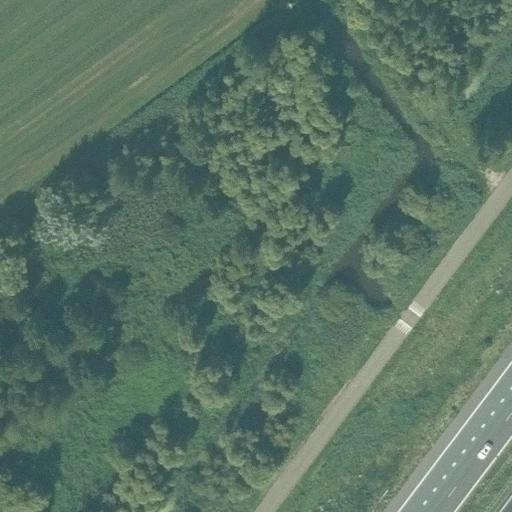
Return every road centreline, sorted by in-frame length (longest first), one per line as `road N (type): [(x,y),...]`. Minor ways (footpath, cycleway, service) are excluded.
road 1 (unclassified): [(263,511),(511,180)]
road 2 (motorway): [(511,402),(429,511)]
